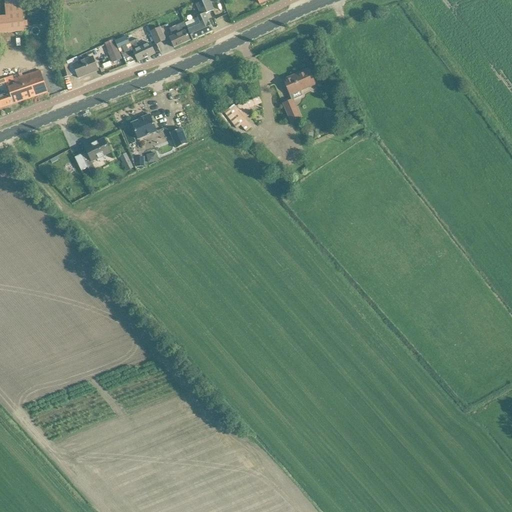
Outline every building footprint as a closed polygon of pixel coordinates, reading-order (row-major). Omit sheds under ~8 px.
[(6,16),(0,16),(0,33),(23,32),(20,3),(20,2),(20,0),(6,0),(5,0),(5,3),(5,5),(6,16)] [(198,18),(185,24),(188,31),(189,31),(193,41),(213,32),(205,15),(213,11),(209,2),(208,0),(206,0),(196,5),(202,16),(198,18)] [(190,41),(186,32),(188,31),(184,23),(169,29),(173,37),(170,38),(174,48),(190,41)] [(165,41),(160,28),(151,32),(156,45),(165,41)] [(155,54),(151,45),(150,44),(141,48),(137,39),(129,43),(126,37),(115,42),(120,53),(121,53),(122,56),(126,65),(135,61),(128,46),(130,45),(138,62),(155,54)] [(114,41),(105,45),(108,53),(112,63),(122,60),(118,49),(114,41)] [(98,71),(94,62),(93,58),(79,63),(77,58),(67,62),(68,65),(61,66),(64,78),(71,76),(71,75),(76,73),(78,78),(98,71)] [(315,85),(312,79),(308,70),(296,75),(296,77),(284,82),(290,96),(292,100),(293,100),(303,96),(301,91),(315,85)] [(0,109),(48,93),(45,83),(40,71),(14,80),(13,76),(5,79),(9,93),(0,96),(0,109)] [(259,98),(239,106),(241,111),(249,108),(262,103),(259,98)] [(291,123),(300,119),(293,100),(292,100),(283,104),(291,123)] [(236,108),(226,116),(237,130),(241,127),(246,133),(252,129),(246,121),(236,108)] [(144,119),(132,124),(138,140),(157,132),(150,115),(144,118),(144,119)] [(188,144),(181,129),(170,133),(177,149),(188,144)] [(112,139),(114,147),(121,145),(118,137),(112,139)] [(111,153),(104,139),(85,149),(87,154),(82,156),(81,155),(75,158),(81,171),(88,168),(85,163),(91,160),(92,162),(97,160),(98,162),(106,158),(105,156),(111,153)] [(149,163),(158,161),(155,152),(147,154),(149,163)] [(126,154),(120,157),(126,171),(133,168),(126,154)] [(144,156),(134,156),(134,166),(144,166),(144,156)] [(84,186),(88,192),(95,187),(92,181),(84,186)]
